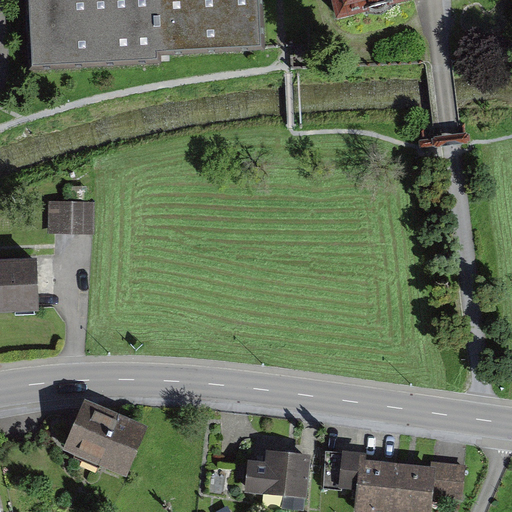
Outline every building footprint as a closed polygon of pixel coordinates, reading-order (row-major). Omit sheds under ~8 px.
[(29,0),(33,74),(165,68),(165,57),(264,52),(261,0),(29,0)] [(335,0),(341,23),(373,15),(378,17),(384,17),(388,14),(391,10),(420,3),(419,0),(335,0)] [(100,204),(56,203),(55,233),(99,234),(100,204)] [(0,311),(44,309),(41,257),(0,259),(0,311)] [(151,427),(88,402),(68,450),(131,476),(151,427)] [(48,440),(7,449),(12,474),(53,465),(48,440)] [(315,455),(272,451),(271,462),(253,460),(250,492),(288,496),(287,509),(310,511),(315,455)] [(365,487),(363,508),(399,511),(403,464),(371,461),(371,455),(333,451),(329,491),(344,492),(344,485),(365,487)] [(441,468),(403,464),(399,511),(400,511),(436,511),(438,492),(451,494),(451,499),(467,501),(470,466),(441,463),(441,468)] [(240,466),(224,464),(221,496),(236,497),(240,466)]
